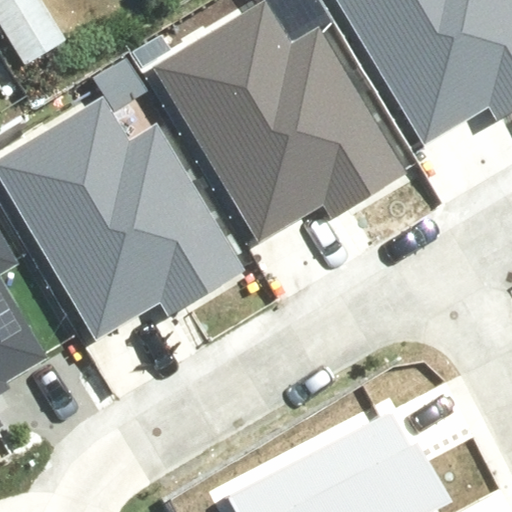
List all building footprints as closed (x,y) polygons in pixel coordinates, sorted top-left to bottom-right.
[(41,0),(0,0),(0,29),(27,68),(68,39),(41,0)] [(511,0),(327,0),(410,149),(470,116),(485,143),(511,128),(511,0)] [(264,7),(156,66),(250,236),(310,203),(325,231),(410,185),(321,24),(284,44),(264,7)] [(109,113),(2,172),(95,343),(156,310),(171,337),(255,291),(166,130),(130,150),(109,113)] [(0,432),(15,424),(0,397),(0,389),(45,364),(0,286),(0,276),(29,260),(0,210),(0,432)] [(431,511),(448,503),(417,444),(410,448),(394,418),(232,501),(238,511),(431,511)]
